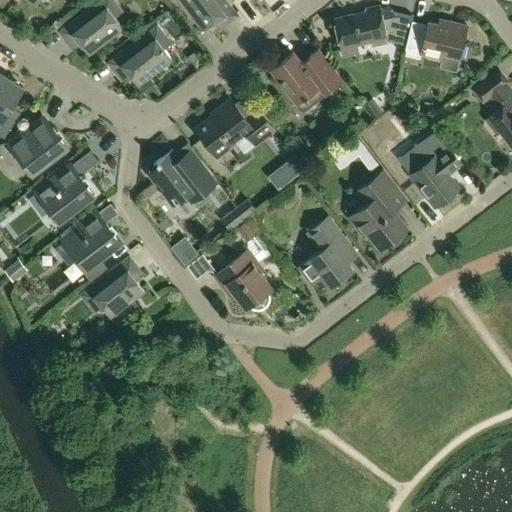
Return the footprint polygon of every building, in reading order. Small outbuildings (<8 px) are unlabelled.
[(122,28),(101,0),(98,0),(58,31),(67,42),(74,36),(88,54),(122,28)] [(237,15),(225,0),(179,0),(202,30),(220,16),(226,23),(237,15)] [(359,53),(357,43),(371,40),(372,45),(391,41),(402,43),(407,21),(408,16),(396,13),(396,14),(381,18),(378,7),(378,6),(364,9),(363,13),(334,19),(342,57),(359,53)] [(427,22),(426,24),(412,20),(411,20),(411,21),(403,55),(419,58),(420,54),(441,58),(442,53),(459,57),(467,25),(448,21),(447,26),(427,22)] [(171,59),(163,49),(172,42),(157,23),(149,30),(107,62),(116,73),(123,68),(137,86),(171,59)] [(342,80),(324,57),(318,48),(300,62),(292,51),(276,64),(274,75),(302,111),(342,80)] [(508,82),(498,69),(473,88),(483,101),(491,95),(501,108),(492,115),(501,127),(498,129),(511,146),(511,145),(511,92),(505,84),(508,82)] [(1,74),(0,75),(0,135),(3,138),(17,117),(7,111),(22,87),(1,74)] [(231,140),(243,131),(253,144),(273,128),(258,108),(245,118),(230,99),(217,109),(218,110),(195,128),(216,156),(234,143),(231,140)] [(370,99),(363,105),(373,118),(381,112),(370,99)] [(447,103),(434,114),(441,123),(454,113),(447,103)] [(32,172),(36,169),(65,147),(55,132),(56,131),(53,126),(51,128),(43,117),(9,143),(32,172)] [(462,164),(457,157),(437,132),(427,139),(432,145),(417,157),(422,164),(409,174),(434,206),(443,199),(447,201),(455,194),(454,190),(457,188),(448,175),(462,164)] [(377,163),(366,148),(358,154),(369,169),(377,163)] [(191,203),(204,193),(215,184),(188,149),(178,158),(171,149),(156,161),(161,168),(151,176),(173,205),(185,196),(191,203)] [(90,150),(69,165),(36,191),(51,211),(52,210),(59,211),(63,217),(92,194),(81,180),(83,179),(79,174),(98,160),(90,150)] [(294,153),(267,175),(277,188),(305,167),(294,153)] [(405,201),(399,193),(381,170),(356,190),(365,203),(349,216),(362,233),(366,230),(380,247),(405,228),(392,211),(405,201)] [(237,207),(245,216),(255,209),(247,199),(237,207)] [(109,226),(106,222),(118,213),(110,203),(96,213),(62,239),(64,241),(56,247),(69,264),(75,260),(82,270),(89,264),(100,256),(118,242),(107,228),(109,226)] [(237,207),(222,219),(229,228),(245,216),(237,207)] [(310,284),(321,275),(329,286),(351,269),(339,253),(350,244),(327,215),(306,232),(319,249),(297,267),(310,284)] [(247,241),(257,233),(246,219),(236,227),(247,241)] [(196,253),(183,237),(169,247),(182,264),(196,253)] [(214,275),(224,288),(225,289),(227,289),(228,289),(230,287),(245,307),(248,305),(253,308),(259,309),(263,308),(267,304),(269,300),(269,295),(267,290),(270,288),(258,273),(262,270),(246,250),(214,275)] [(93,312),(101,306),(109,317),(144,291),(130,273),(137,267),(129,256),(87,288),(79,294),(93,312)] [(89,264),(82,270),(90,280),(108,266),(100,256),(89,264)] [(19,258),(5,270),(14,280),(28,269),(19,258)]
